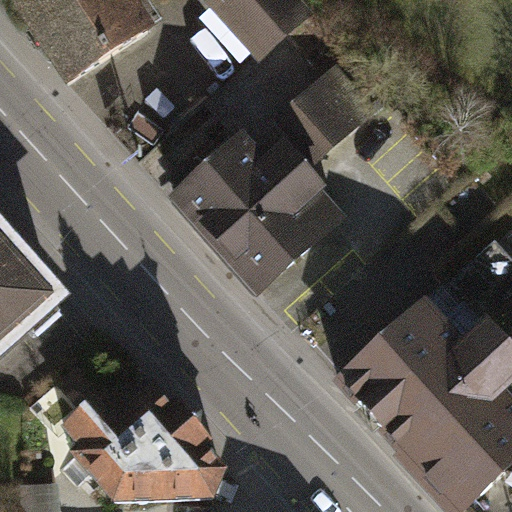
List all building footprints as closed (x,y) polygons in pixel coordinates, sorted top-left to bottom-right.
[(23,0),(78,83),(152,35),(128,0),(23,0)] [(205,0),(262,64),(310,22),(291,0),(205,0)] [(280,129),(318,172),(373,124),(336,81),(280,129)] [(185,204),(268,296),(344,228),(319,201),(326,194),(293,157),(274,175),(249,147),(185,204)] [(0,357),(58,306),(0,240),(0,357)] [(511,265),(498,250),(452,292),(511,357),(511,397),(508,401),(511,405),(511,265)] [(486,376),(424,310),(347,379),(406,447),(486,376)] [(511,405),(508,401),(486,376),(406,447),(464,511),(475,511),(511,479),(511,405)] [(84,456),(76,463),(117,507),(214,504),(225,478),(153,396),(123,420),(104,400),(68,433),(84,456)]
